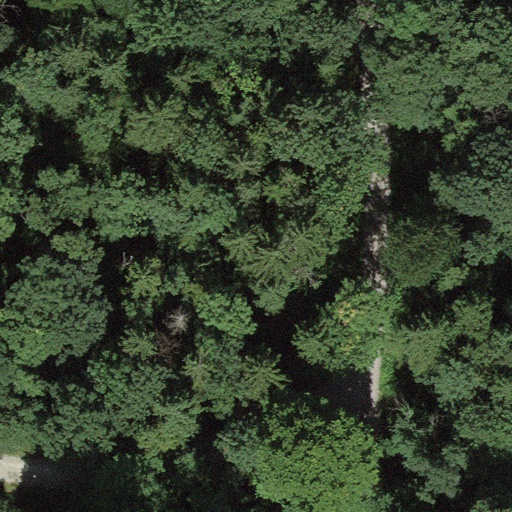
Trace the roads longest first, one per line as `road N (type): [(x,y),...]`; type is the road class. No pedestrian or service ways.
road 1 (track): [(361,511),(374,83),(368,0)]
road 2 (track): [(368,378),(301,428),(191,471),(0,468)]
